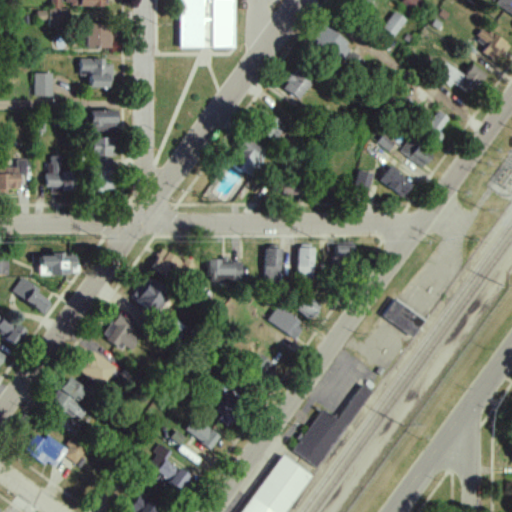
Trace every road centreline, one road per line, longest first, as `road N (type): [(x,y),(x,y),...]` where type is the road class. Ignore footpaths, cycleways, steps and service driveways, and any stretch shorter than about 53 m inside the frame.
road 1 (residential): [(0,419),(302,0)]
road 2 (residential): [(214,511),(511,97)]
road 3 (residential): [(423,222),(0,223)]
road 4 (residential): [(144,222),(145,0)]
road 5 (residential): [(398,511),(511,354)]
